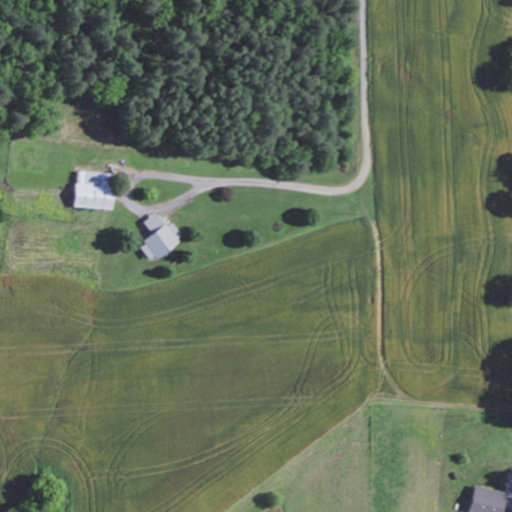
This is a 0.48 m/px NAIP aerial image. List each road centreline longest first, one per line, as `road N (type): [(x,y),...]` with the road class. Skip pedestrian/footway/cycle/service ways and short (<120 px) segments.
road 1 (residential): [(365,0),(369,151),(362,177),(336,190),(213,184)]
road 2 (residential): [(175,202),(213,184),(151,175),(131,184),(141,210),(175,202)]
